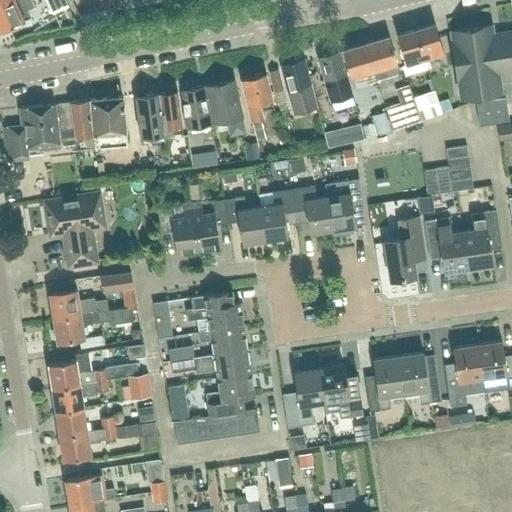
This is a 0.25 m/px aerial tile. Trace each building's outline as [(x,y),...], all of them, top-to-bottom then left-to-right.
[(0,30),(30,17),(26,10),(32,7),(28,0),(6,0),(0,3),(0,30)] [(415,29),(424,58),(442,53),(433,24),(415,29)] [(511,29),(492,32),(491,24),(449,31),(459,96),(501,90),(500,82),(511,79),(511,29)] [(424,58),(415,29),(397,35),(405,63),(424,58)] [(365,44),(373,71),(397,64),(389,37),(365,44)] [(373,71),(365,44),(343,51),(351,77),(373,71)] [(330,102),(352,96),(339,52),(317,58),(330,102)] [(294,110),(317,104),(303,59),(281,66),(294,110)] [(280,66),(268,69),(273,88),(285,84),(280,66)] [(250,117),(262,115),(259,101),(270,99),(265,72),(242,77),(250,117)] [(227,116),(231,131),(244,128),(240,113),(242,113),(235,80),(206,85),(213,119),(227,116)] [(213,119),(206,85),(181,90),(186,125),(211,121),(211,119),(213,119)] [(440,113),(440,112),(432,88),(412,95),(420,119),(425,117),(425,118),(440,113)] [(158,93),(163,140),(163,135),(171,134),(170,125),(180,123),(176,91),(158,93)] [(163,140),(158,93),(135,95),(141,142),(153,141),(163,140)] [(89,99),(94,146),(95,146),(95,149),(126,145),(122,96),(89,99)] [(504,96),(474,101),(478,124),(508,119),(504,96)] [(78,143),(79,147),(94,146),(89,99),(71,101),(78,143)] [(24,150),(58,146),(52,102),(46,103),(45,101),(40,102),(40,104),(17,107),(20,124),(2,126),(6,161),(25,158),(24,150)] [(78,143),(71,101),(57,102),(60,137),(61,145),(78,143)] [(328,146),(364,137),(360,123),(325,131),(328,146)] [(498,139),(511,137),(511,123),(496,126),(498,139)] [(445,159),(466,156),(465,145),(444,148),(445,159)] [(468,167),(466,156),(445,159),(447,170),(468,167)] [(434,168),(438,193),(450,191),(446,166),(434,168)] [(470,178),(468,167),(447,170),(449,181),(470,178)] [(425,195),(438,193),(434,168),(422,170),(425,195)] [(324,182),(326,194),(331,229),(333,229),(334,233),(351,230),(350,226),(354,225),(351,204),(361,202),(358,177),(324,182)] [(471,188),(470,178),(449,181),(450,191),(471,188)] [(331,229),(326,194),(311,196),(309,185),(290,188),(294,212),(305,211),(308,232),(331,229)] [(258,204),(263,239),(286,235),(283,214),(294,212),(290,188),(271,191),(272,202),(258,204)] [(45,198),(50,231),(63,229),(68,262),(96,258),(91,225),(105,223),(99,189),(45,198)] [(223,198),(227,223),(237,221),(240,243),(263,239),(258,204),(243,207),(242,196),(223,198)] [(189,200),(197,249),(209,247),(210,252),(219,250),(215,224),(227,223),(223,198),(210,200),(212,211),(201,213),(198,199),(189,200)] [(197,249),(189,200),(179,202),(181,215),(170,217),(168,207),(156,208),(160,232),(172,231),(176,257),(186,256),(185,251),(197,249)] [(460,230),(467,268),(491,264),(489,250),(501,248),(495,209),(482,211),(482,212),(469,214),(471,228),(460,230)] [(425,258),(418,215),(395,219),(398,237),(382,240),(388,280),(414,275),(412,260),(425,258)] [(467,268),(460,230),(450,231),(448,218),(435,220),(434,218),(422,220),(428,259),(440,258),(442,272),(467,268)] [(123,306),(133,304),(131,291),(130,285),(132,285),(130,269),(100,274),(102,290),(120,287),(123,306)] [(79,312),(95,310),(107,308),(119,307),(118,299),(106,301),(105,298),(78,303),(76,288),(49,292),(53,317),(79,312)] [(195,318),(197,332),(243,325),(239,301),(234,302),(232,290),(190,296),(192,307),(184,308),(186,320),(195,318)] [(152,301),(158,337),(169,335),(171,335),(166,299),(164,300),(156,301),(152,301)] [(95,310),(97,320),(97,321),(109,320),(109,322),(133,319),(131,305),(133,305),(133,304),(123,306),(119,307),(107,308),(95,310)] [(81,323),(97,320),(95,310),(79,312),(53,317),(56,341),(77,338),(83,337),(81,323)] [(246,348),(243,325),(197,332),(199,341),(210,340),(212,354),(246,348)] [(83,337),(77,338),(79,348),(102,344),(102,343),(102,341),(101,340),(101,334),(83,337)] [(501,340),(476,344),(482,378),(484,391),(502,389),(511,387),(511,354),(503,355),(501,340)] [(126,346),(128,358),(144,356),(142,343),(126,346)] [(159,349),(160,353),(161,361),(170,360),(193,356),(192,344),(159,349)] [(482,378),(476,344),(452,347),(454,363),(443,364),(448,398),(449,407),(466,404),(464,394),(484,391),(482,378)] [(216,377),(250,372),(246,348),(212,354),(193,356),(170,360),(172,372),(193,368),(194,372),(215,369),(216,377)] [(141,372),(138,373),(136,361),(105,365),(105,367),(91,370),(88,351),(74,353),(75,358),(48,362),(52,387),(107,378),(127,376),(141,373),(141,372)] [(397,355),(403,393),(417,391),(419,404),(440,401),(436,372),(425,373),(422,352),(397,355)] [(403,393),(397,355),(372,359),(374,375),(363,376),(368,411),(389,408),(387,395),(403,393)] [(318,367),(323,401),(335,400),(338,418),(362,414),(358,385),(346,387),(342,363),(318,367)] [(323,401),(318,367),(293,371),(296,391),(281,393),(286,427),(313,423),(310,403),(323,401)] [(230,411),(242,410),(243,410),(242,397),(253,396),(250,372),(216,377),(218,390),(204,392),(206,402),(208,415),(219,413),(230,411)] [(141,373),(127,376),(128,385),(130,398),(149,395),(146,373),(141,373)] [(52,387),(55,411),(83,407),(81,393),(108,388),(107,378),(52,387)] [(128,385),(118,387),(120,399),(130,398),(128,385)] [(83,407),(55,411),(59,434),(86,430),(83,407)] [(242,410),(247,433),(259,431),(255,408),(243,410),(242,410)] [(234,435),(247,433),(242,410),(230,411),(234,435)] [(222,436),(234,435),(230,411),(219,413),(222,436)] [(211,438),(222,436),(219,413),(208,415),(207,415),(211,438)] [(114,426),(112,415),(101,416),(102,428),(114,426)] [(199,440),(211,438),(207,415),(195,417),(199,440)] [(188,442),(199,440),(195,417),(188,418),(184,418),(188,442)] [(176,443),(188,442),(184,418),(173,420),(176,443)] [(153,421),(135,424),(135,426),(136,433),(154,431),(153,421)] [(90,455),(88,442),(99,440),(99,439),(116,436),(114,426),(102,428),(86,430),(59,434),(63,459),(90,455)] [(135,426),(115,428),(116,437),(136,433),(135,426)] [(503,426),(480,429),(482,446),(506,443),(503,426)] [(468,443),(476,442),(475,429),(466,430),(468,443)] [(460,444),(468,443),(466,430),(458,432),(460,444)] [(414,451),(422,450),(420,437),(412,438),(414,451)] [(406,452),(414,451),(412,438),(404,440),(406,452)] [(298,471),(311,468),(308,454),(295,457),(298,471)] [(280,479),(291,477),(288,456),(268,459),(270,470),(278,469),(280,479)] [(150,479),(152,492),(164,490),(161,469),(161,470),(160,461),(140,464),(143,480),(150,479)] [(69,504),(102,499),(114,497),(112,487),(104,488),(102,473),(65,479),(69,504)] [(478,511),(507,511),(503,479),(474,484),(478,511)] [(478,511),(474,484),(447,488),(450,511),(478,511)] [(342,488),(343,500),(353,498),(352,487),(342,488)] [(345,511),(343,500),(342,488),(332,490),(333,501),(335,511),(345,511)] [(450,511),(447,488),(420,492),(422,511),(450,511)] [(153,502),(166,500),(164,490),(152,492),(153,502)] [(391,496),(393,511),(422,511),(420,492),(391,496)] [(294,496),(296,507),(296,511),(306,511),(304,494),(294,496)] [(286,511),(296,511),(296,507),(294,496),(284,497),(286,511)] [(69,511),(104,511),(102,499),(69,504),(69,511)] [(262,511),(262,510),(258,511),(257,501),(247,503),(248,511),(262,511)] [(248,511),(247,503),(236,504),(236,511),(248,511)]
